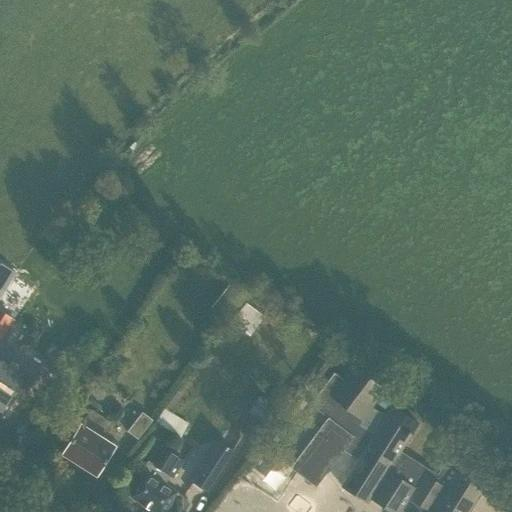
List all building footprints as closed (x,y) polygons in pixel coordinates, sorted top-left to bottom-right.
[(0,274),(0,277),(7,283),(15,274),(6,266),(0,274)] [(212,304),(226,316),(241,297),(227,286),(212,304)] [(231,322),(249,335),(263,316),(245,303),(231,322)] [(0,310),(0,341),(14,319),(0,310)] [(27,391),(39,372),(0,346),(0,415),(3,417),(22,388),(27,391)] [(334,373),(310,405),(327,418),(289,468),(315,487),(343,451),(357,460),(339,486),(366,503),(369,499),(390,511),(469,511),(486,487),(458,469),(457,469),(445,461),(437,474),(400,451),(418,424),(391,407),(385,415),(373,406),(386,390),(352,365),(342,379),(334,373)] [(154,422),(179,437),(187,423),(162,409),(154,422)] [(96,476),(115,447),(102,438),(111,423),(91,410),(81,425),(62,454),(96,476)] [(141,411),(126,430),(137,439),(152,420),(141,411)] [(191,481),(206,491),(233,451),(218,441),(191,481)] [(146,473),(145,472),(130,497),(152,511),(163,511),(177,492),(165,485),(170,477),(172,478),(183,462),(170,453),(159,469),(151,464),(146,473)] [(308,511),(310,509),(296,503),(291,511),(308,511)]
